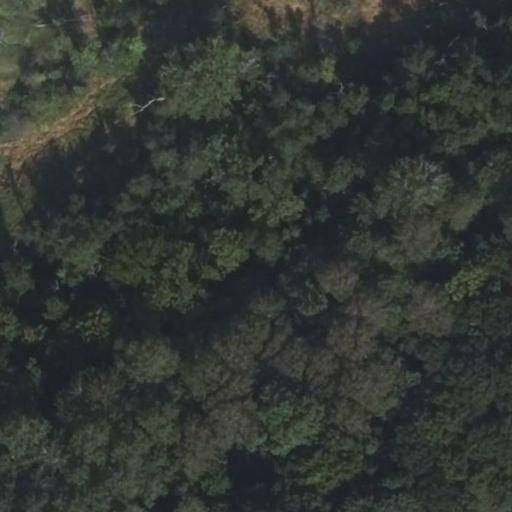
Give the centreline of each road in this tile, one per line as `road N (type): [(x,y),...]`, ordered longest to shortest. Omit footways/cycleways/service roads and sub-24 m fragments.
road 1 (track): [(0,392),(511,94)]
road 2 (track): [(97,511),(511,267)]
road 3 (track): [(193,5),(291,222)]
road 4 (track): [(0,75),(208,0)]
